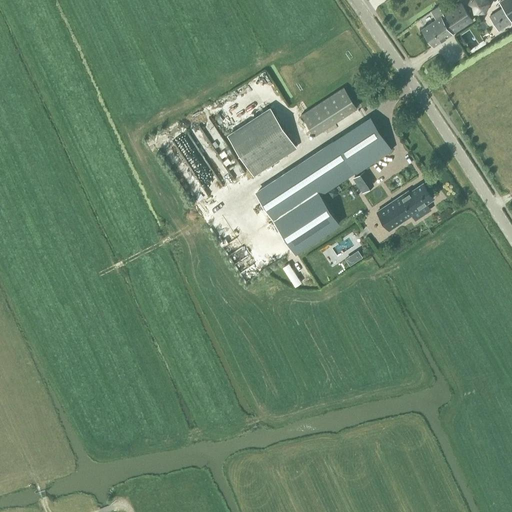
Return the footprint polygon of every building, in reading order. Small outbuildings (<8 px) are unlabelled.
[(439,17),(423,28),(435,45),(474,20),(469,10),(472,8),(473,9),(483,8),(487,0),(466,0),(465,3),(468,6),(466,8),(462,2),(447,12),(443,7),(435,12),(439,17)] [(504,5),(496,10),(494,12),(504,28),(511,22),(511,0),(503,0),(502,1),(504,5)] [(344,87),(313,107),(302,114),(315,135),(357,107),(344,87)] [(253,174),(296,146),(272,108),(229,136),(253,174)] [(371,118),(339,139),(358,169),(355,171),(357,173),(392,150),(371,118)] [(339,139),(312,157),(257,193),(276,223),(358,169),(350,157),(340,141),(339,139)] [(427,179),(382,204),(393,222),(438,197),(427,179)] [(322,197),(278,225),(295,252),(340,223),(322,197)] [(347,257),(351,263),(363,255),(359,248),(347,257)]
